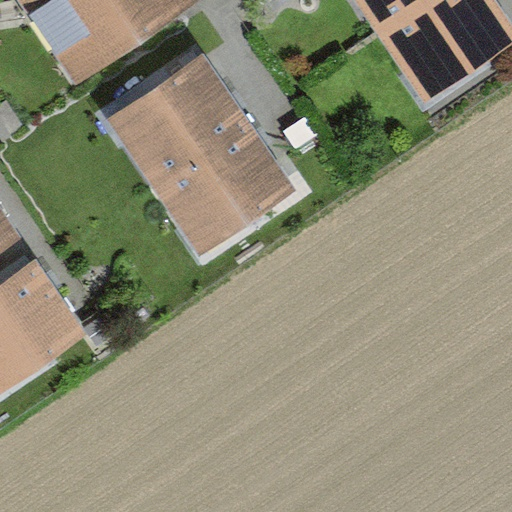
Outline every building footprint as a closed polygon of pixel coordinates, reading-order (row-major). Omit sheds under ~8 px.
[(11,0),(73,88),(200,0),(11,0)] [(353,0),(375,31),(421,0),(353,0)] [(511,47),(511,25),(494,0),(421,0),(375,31),(427,106),(511,47)] [(113,121),(154,180),(247,116),(206,57),(113,121)] [(299,192),(247,116),(154,180),(206,256),(299,192)] [(0,210),(0,260),(23,245),(0,210)] [(38,262),(0,287),(0,393),(87,335),(38,262)]
